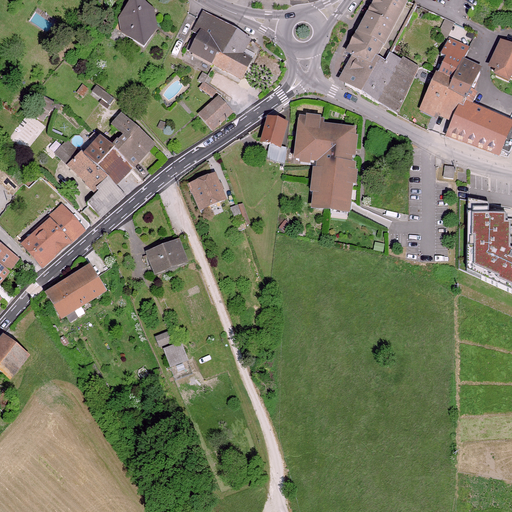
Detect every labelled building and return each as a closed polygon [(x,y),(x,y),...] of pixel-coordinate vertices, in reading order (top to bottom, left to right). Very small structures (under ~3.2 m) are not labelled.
[(139,2),(136,0),(134,0),(120,21),(133,30),(129,36),(144,47),(157,29),(146,22),(153,12),(139,2)] [(418,5),(407,0),(375,0),(347,52),(352,56),(372,67),(375,69),(383,72),(391,57),(418,5)] [(210,21),(203,18),(186,49),(193,53),(192,54),(241,80),(255,55),(246,50),(242,59),(238,57),(247,41),(242,38),(226,29),(212,22),(210,21)] [(439,75),(455,82),(462,65),(469,50),(447,40),(440,55),(447,58),(439,75)] [(511,47),(504,44),(494,66),(501,69),(498,75),(511,81),(511,77),(511,47)] [(363,93),(375,69),(372,67),(352,56),(344,70),(346,72),(342,80),(363,93)] [(375,69),(363,93),(398,113),(419,67),(403,61),(402,62),(391,57),(383,72),(375,69)] [(449,94),(468,102),(473,105),(477,95),(472,93),(480,73),(462,65),(455,82),(449,94)] [(449,94),(455,82),(439,75),(424,107),(439,115),(442,108),(459,117),(460,117),(468,102),(449,94)] [(217,92),(204,83),(200,89),(213,98),(217,92)] [(111,106),(116,100),(97,87),(93,93),(111,106)] [(61,106),(42,95),(35,107),(48,114),(51,107),(58,111),(61,106)] [(231,115),(218,100),(199,117),(213,131),(231,115)] [(460,117),(459,117),(456,123),(449,137),(495,154),(497,154),(511,124),(508,123),(472,107),(473,105),(468,102),(460,117)] [(439,115),(456,123),(459,117),(442,108),(439,115)] [(117,140),(110,147),(133,170),(140,162),(138,160),(152,145),(122,118),(115,125),(123,132),(123,133),(125,135),(119,141),(117,140)] [(352,145),(353,132),(324,128),(325,123),(302,120),(297,159),(320,162),(314,207),(349,211),(349,206),(355,165),(351,165),(353,145),(352,145)] [(285,126),(269,121),(262,143),(270,145),(267,159),(285,163),(287,149),(279,147),(285,126)] [(511,125),(511,124),(497,154),(511,157),(511,154),(511,125)] [(124,178),(133,170),(110,147),(102,140),(86,157),(108,179),(116,186),(124,178)] [(63,159),(96,191),(108,179),(86,157),(69,141),(57,153),(63,159)] [(2,181),(15,195),(27,183),(13,169),(2,181)] [(454,170),(445,169),(444,178),(453,180),(454,170)] [(217,182),(213,173),(188,184),(192,193),(198,207),(222,196),(219,188),(224,186),(221,180),(217,182)] [(126,195),(116,186),(108,179),(96,191),(98,193),(88,205),(103,218),(105,216),(111,209),(118,203),(126,195)] [(248,226),(239,203),(232,206),(240,229),(248,226)] [(59,214),(78,235),(81,232),(84,229),(63,205),(34,230),(37,234),(59,214)] [(489,207),(473,207),(472,270),(483,276),(481,280),(511,294),(511,251),(507,249),(508,219),(489,219),(489,215),(489,207)] [(78,235),(59,214),(37,234),(26,244),(44,264),(55,255),(71,241),(78,235)] [(185,262),(178,240),(166,244),(167,247),(149,254),(156,273),(185,262)] [(0,262),(8,251),(0,244),(0,262)] [(0,280),(18,258),(8,251),(0,262),(0,280)] [(104,293),(91,272),(50,296),(63,318),(104,293)] [(172,332),(157,337),(160,346),(175,340),(172,332)] [(24,355),(7,341),(0,349),(0,369),(8,376),(17,365),(24,355)] [(180,345),(162,352),(168,367),(186,360),(180,345)]
